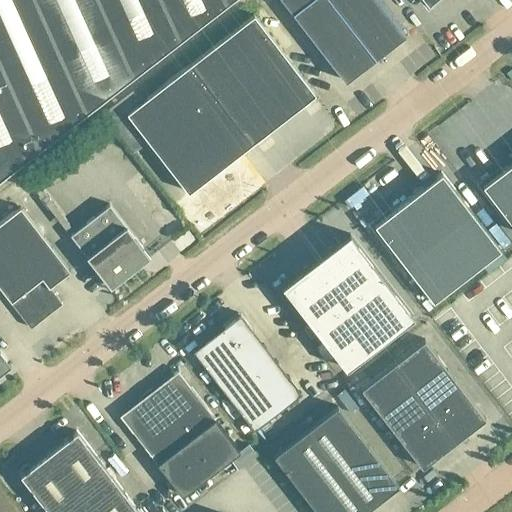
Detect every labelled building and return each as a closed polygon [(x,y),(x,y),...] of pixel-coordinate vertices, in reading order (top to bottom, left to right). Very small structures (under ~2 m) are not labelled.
[(85,111),(35,0),(0,0),(0,61),(39,147),(39,148),(86,111),(85,111)] [(132,74),(98,0),(35,0),(85,111),(86,111),(133,75),(132,74)] [(179,38),(161,0),(98,0),(132,74),(133,75),(179,39),(179,38)] [(226,2),(225,0),(161,0),(179,38),(179,39),(226,3),(226,2)] [(305,0),(283,0),(291,11),(305,0)] [(376,57),(331,0),(305,0),(291,11),(345,81),(376,57)] [(406,34),(379,0),(331,0),(376,57),(406,34)] [(315,92),(254,13),(190,62),(252,142),(315,93),(315,92)] [(39,147),(0,61),(0,177),(39,148),(39,147)] [(252,142),(190,62),(141,100),(127,111),(188,191),(252,142)] [(134,90),(104,113),(112,123),(121,115),(127,111),(141,100),(134,90)] [(121,115),(112,123),(134,151),(143,144),(121,115)] [(511,160),(504,167),(482,184),(495,201),(511,223),(511,160)] [(501,248),(442,171),(394,208),(374,223),(394,250),(433,301),(501,248)] [(143,246),(109,203),(70,234),(110,285),(119,278),(121,277),(130,269),(149,255),(143,246)] [(70,270),(20,206),(0,221),(0,286),(11,301),(31,327),(62,302),(50,286),(70,270)] [(414,316),(351,233),(350,234),(352,237),(286,287),(284,285),(283,286),(346,368),(414,316)] [(302,392),(240,313),(193,350),(254,429),(302,392)] [(361,387),(422,466),(485,417),(424,338),(361,387)] [(0,373),(11,366),(0,351),(0,373)] [(182,495),(241,450),(178,369),(154,387),(152,385),(141,393),(143,396),(120,414),(182,495)] [(337,405),(336,406),(274,454),(318,511),(362,511),(398,484),(337,405)] [(20,473),(49,511),(140,511),(77,430),(46,453),(20,473)]
